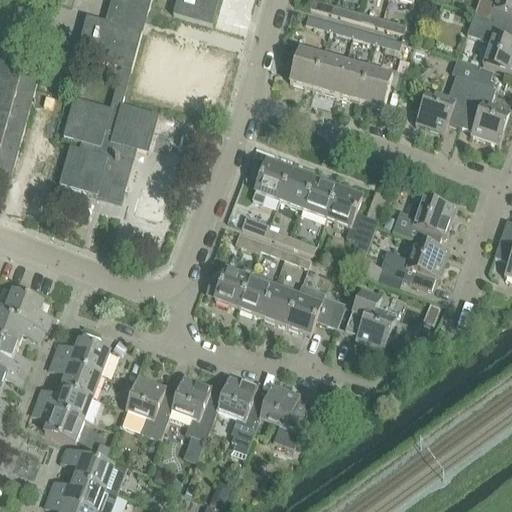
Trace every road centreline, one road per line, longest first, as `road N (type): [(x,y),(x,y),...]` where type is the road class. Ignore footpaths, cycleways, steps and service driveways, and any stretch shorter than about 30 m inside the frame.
road 1 (residential): [(502,190),(242,99)]
road 2 (residential): [(168,297),(179,352),(266,359),(354,387)]
road 3 (residential): [(168,297),(242,99)]
road 4 (residential): [(0,237),(168,297)]
road 5 (residential): [(462,304),(502,190)]
